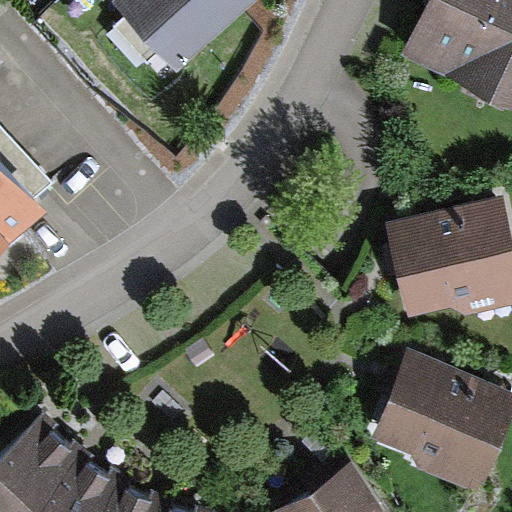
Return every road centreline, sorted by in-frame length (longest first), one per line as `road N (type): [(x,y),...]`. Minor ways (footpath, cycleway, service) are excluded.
road 1 (residential): [(0,25),(186,231)]
road 2 (residential): [(329,0),(289,100),(235,186),(186,231)]
road 3 (residential): [(186,231),(0,344)]
